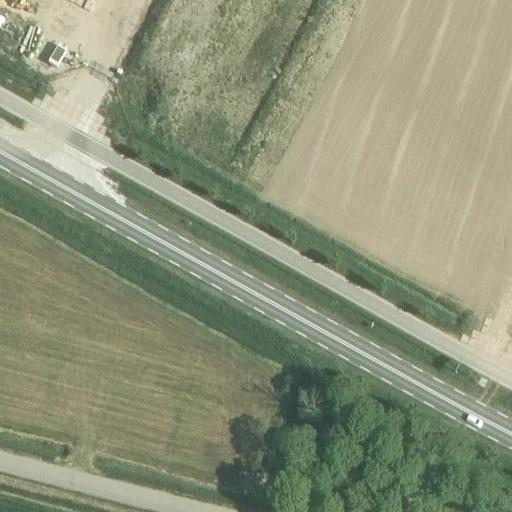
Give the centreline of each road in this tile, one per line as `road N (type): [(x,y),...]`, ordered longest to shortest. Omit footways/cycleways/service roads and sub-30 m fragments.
road 1 (primary): [(511,435),(86,198)]
road 2 (motorway): [(86,198),(208,0)]
road 3 (motorway): [(151,0),(43,174)]
road 4 (unclassified): [(177,511),(0,466)]
